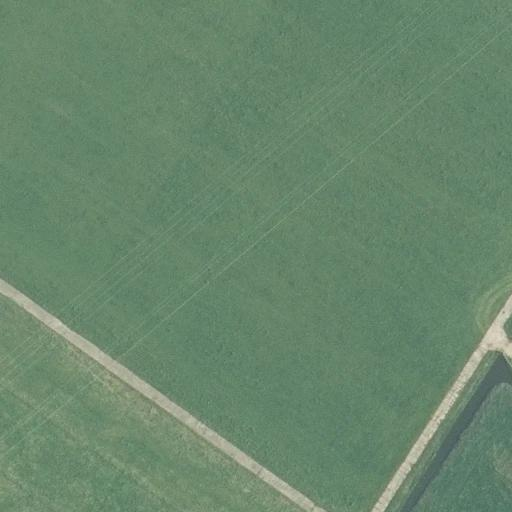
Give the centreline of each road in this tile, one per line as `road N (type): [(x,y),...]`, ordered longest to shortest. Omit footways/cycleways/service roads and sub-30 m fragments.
road 1 (track): [(0,286),(320,511)]
road 2 (track): [(376,511),(511,302)]
